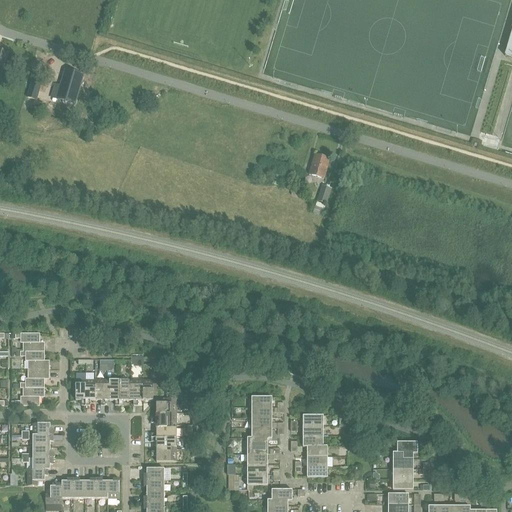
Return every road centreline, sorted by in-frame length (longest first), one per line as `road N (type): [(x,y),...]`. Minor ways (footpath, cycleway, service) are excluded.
road 1 (unclassified): [(511,184),(0,30)]
road 2 (unknown): [(156,78),(124,100),(0,142)]
